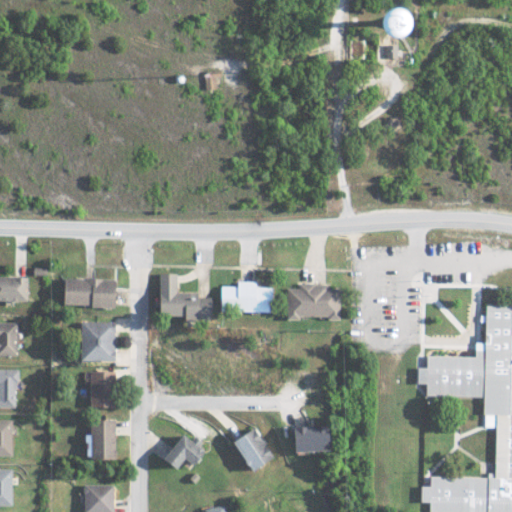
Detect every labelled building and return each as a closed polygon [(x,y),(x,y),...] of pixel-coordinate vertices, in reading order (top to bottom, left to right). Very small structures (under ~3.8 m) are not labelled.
[(377,27),(357,9),(339,28),(359,47),(377,27)] [(173,293),(173,274),(153,274),(154,317),(179,317),(179,323),(206,322),(206,298),(194,298),(194,293),(173,293)] [(24,278),(0,277),(0,301),(23,302),(24,278)] [(109,308),(110,280),(58,279),(57,306),(109,308)] [(214,310),(263,313),(264,286),(233,284),(233,287),(215,286),(214,310)] [(282,318),(336,319),(337,286),(295,285),(295,289),(283,288),(282,318)] [(511,511),(511,305),(489,305),(467,355),(423,354),(422,367),(417,367),(416,395),(481,397),(480,426),(492,426),(490,477),(425,475),(425,485),(416,485),(415,501),(424,502),(424,511),(511,511)] [(76,361),(111,362),(112,322),(77,322),(76,361)] [(13,370),(0,369),(0,406),(12,407),(13,370)] [(87,371),(86,408),(111,409),(112,372),(87,371)] [(0,455),(8,455),(9,419),(0,419),(0,455)] [(112,421),(87,421),(86,458),(111,458),(112,421)] [(327,450),(326,425),(284,426),(285,452),(327,450)] [(226,439),(242,469),(266,457),(250,426),(226,439)] [(0,504),(9,505),(9,469),(0,468),(0,504)] [(78,511),(109,511),(110,485),(79,484),(78,511)]
